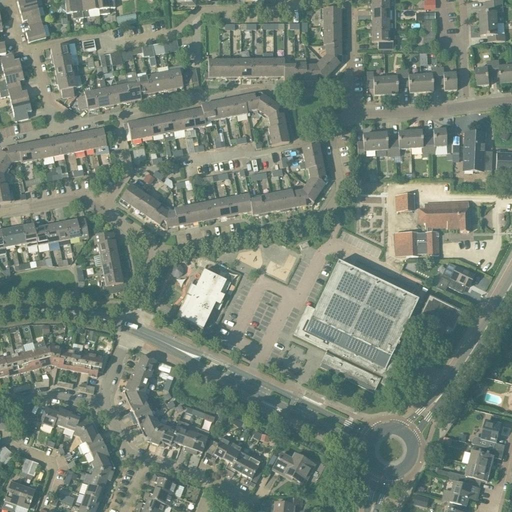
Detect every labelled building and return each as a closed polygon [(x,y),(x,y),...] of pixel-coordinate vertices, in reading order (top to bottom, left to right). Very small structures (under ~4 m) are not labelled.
[(20,13),(37,8),(34,0),(20,0),(21,2),(17,3),(20,13)] [(83,19),(80,0),(76,0),(75,0),(64,0),(66,15),(72,14),(73,20),(83,19)] [(98,11),(97,0),(80,0),(83,19),(83,18),(89,18),(88,12),(98,11)] [(97,0),(98,11),(115,9),(113,0),(97,0)] [(370,11),(389,11),(389,0),(388,0),(379,0),(371,0),(371,7),(370,7),(370,11)] [(436,0),(425,0),(425,10),(436,11),(436,0)] [(480,26),(498,25),(497,13),(504,13),(503,7),(486,8),(487,14),(480,14),(480,26)] [(28,27),(41,24),(37,8),(20,13),(23,23),(27,22),(28,27)] [(323,19),(340,19),(340,10),(323,10),(323,19)] [(371,22),(395,22),(395,11),(389,11),(370,11),(370,15),(371,15),(371,22)] [(125,26),(123,17),(116,18),(117,27),(125,26)] [(340,19),(323,19),(323,29),(341,28),(340,19)] [(433,33),(434,21),(424,21),(424,33),(433,33)] [(370,33),(389,33),(395,33),(395,22),(371,22),(371,29),(370,29),(370,33)] [(41,24),(28,27),(30,33),(26,34),(28,44),(45,40),(41,24)] [(498,36),(498,25),(480,26),(481,38),(488,37),(489,43),(505,42),(505,36),(498,36)] [(341,28),(323,29),(323,38),(341,38),(341,28)] [(370,33),(370,37),(371,37),(372,44),(378,44),(378,51),(395,51),(395,33),(389,33),(370,33)] [(341,38),(323,38),(323,47),(325,47),(341,47),(341,38)] [(84,54),(96,52),(94,41),(82,43),(84,54)] [(162,44),(158,45),(152,46),(154,56),(165,54),(162,44)] [(50,56),(51,60),(70,57),(68,46),(50,49),(52,56),(50,56)] [(141,48),(142,54),(143,58),(154,56),(152,46),(141,48)] [(341,47),(325,47),(325,57),(341,57),(341,47)] [(130,50),(120,53),(121,58),(122,62),(133,60),(130,50)] [(122,64),(121,58),(120,53),(110,55),(112,66),(122,64)] [(0,59),(4,75),(16,72),(21,71),(19,61),(14,62),(13,56),(0,59)] [(70,57),(51,60),(52,65),(53,64),(55,71),(72,67),(70,57)] [(321,62),(326,67),(332,73),(339,65),(340,66),(342,64),(342,60),(341,60),(341,57),(325,57),(321,62)] [(230,62),(230,81),(234,81),(234,79),(241,79),(241,61),(230,62)] [(241,61),(241,79),(247,79),(247,81),(252,80),(251,61),(241,61)] [(251,61),(252,80),(256,80),(256,79),(262,79),(262,61),(251,61)] [(262,61),(262,79),(269,78),(269,80),(273,80),(273,61),(262,61)] [(273,61),(273,80),(277,80),(277,78),(284,78),(284,83),(284,82),(284,65),(284,61),(273,61)] [(213,79),(219,79),(219,62),(208,62),(208,74),(204,74),(204,81),(213,81),(213,79)] [(219,62),(219,79),(226,79),(226,81),(230,81),(230,62),(219,62)] [(316,67),(316,82),(319,82),(319,83),(323,83),(325,81),(324,80),(332,73),(326,67),(321,62),(316,67)] [(493,62),(487,63),(488,69),(476,71),(477,88),(490,86),(489,79),(495,79),(493,62)] [(493,62),(495,79),(500,78),(501,85),(511,84),(511,76),(511,67),(500,68),(499,62),(493,62)] [(284,65),(284,82),(291,82),(291,84),(295,84),(295,65),(284,65)] [(295,65),(295,84),(299,84),(299,82),(306,82),(306,76),(306,67),(306,65),(295,65)] [(72,67),(55,71),(56,77),(54,77),(55,82),(74,78),(72,67)] [(169,74),(168,69),(167,67),(167,68),(157,70),(157,69),(156,69),(158,76),(161,93),(168,91),(168,93),(172,92),(168,74),(169,74)] [(306,67),(306,76),(306,82),(316,82),(316,67),(306,67)] [(438,86),(437,69),(431,69),(431,76),(420,77),(421,94),(433,93),(432,86),(438,86)] [(438,86),(444,85),(444,92),(456,92),(455,74),(444,75),(443,69),(437,69),(438,86)] [(21,71),(16,72),(4,75),(5,80),(4,82),(0,83),(0,92),(16,89),(20,88),(19,82),(23,81),(21,71)] [(179,71),(169,74),(168,74),(172,92),(176,92),(176,90),(183,89),(182,86),(192,84),(190,73),(180,74),(179,71)] [(403,88),(402,71),(396,71),(396,78),(385,79),(386,96),(397,95),(397,88),(403,88)] [(421,94),(420,77),(408,77),(408,71),(402,71),(403,88),(408,87),(409,94),(421,94)] [(386,96),(385,79),(373,79),(373,73),(366,73),(367,90),(373,89),(374,97),(386,96)] [(158,76),(147,78),(151,97),(155,96),(155,94),(161,93),(158,76)] [(74,78),(55,82),(56,86),(58,85),(59,92),(61,92),(62,100),(74,97),(73,89),(76,89),(74,78)] [(140,97),(137,84),(136,80),(137,80),(136,78),(126,80),(125,80),(127,86),(130,105),(135,104),(134,102),(141,101),(140,97)] [(151,97),(147,78),(137,80),(136,78),(137,80),(136,80),(137,84),(140,97),(146,96),(147,97),(151,97)] [(109,109),(106,90),(104,81),(99,82),(101,91),(95,92),(98,109),(99,109),(105,108),(105,110),(109,109)] [(130,105),(127,86),(116,88),(120,105),(126,104),(126,106),(130,105)] [(20,88),(16,89),(0,92),(0,95),(1,99),(9,97),(11,107),(16,106),(29,103),(26,93),(22,94),(20,88)] [(120,105),(116,88),(106,90),(109,109),(114,108),(113,106),(120,105)] [(98,109),(95,92),(84,94),(85,98),(77,99),(79,111),(87,109),(88,111),(94,110),(95,112),(99,111),(99,109),(98,109)] [(257,95),(254,96),(257,111),(262,115),(267,109),(271,102),(262,96),(263,95),(260,93),(256,94),(257,95)] [(244,98),(245,105),(247,113),(257,111),(254,96),(244,98)] [(245,105),(244,98),(237,99),(237,97),(232,98),(236,117),(247,115),(247,113),(245,105)] [(236,117),(232,98),(228,99),(229,101),(222,102),(225,119),(236,117)] [(215,121),(211,102),(207,103),(207,105),(201,106),(201,110),(204,123),(205,123),(215,121)] [(225,119),(222,102),(216,103),(215,102),(211,102),(215,121),(225,119)] [(271,102),(267,109),(262,115),(268,119),(283,116),(283,113),(284,113),(283,109),(280,107),(280,108),(271,102)] [(29,103),(16,106),(11,107),(15,123),(28,120),(27,114),(31,113),(29,103)] [(205,123),(204,123),(201,110),(195,112),(195,110),(191,111),(194,129),(205,127),(205,123)] [(194,129),(191,111),(187,111),(187,113),(181,114),(184,131),(194,129)] [(184,131),(181,114),(174,116),(174,114),(170,115),(173,134),(184,131)] [(173,134),(170,115),(165,116),(166,117),(159,119),(163,136),(173,134)] [(283,116),(268,119),(270,129),(285,126),(283,116)] [(163,136),(159,119),(153,120),(153,118),(148,119),(152,138),(163,136)] [(152,138),(148,119),(144,120),(145,121),(138,123),(142,140),(152,138)] [(142,140),(138,123),(132,124),(131,122),(123,124),(124,131),(128,130),(131,142),(142,140)] [(2,134),(27,129),(26,123),(19,125),(1,129),(2,134)] [(289,144),(285,126),(270,129),(268,129),(272,147),(289,144)] [(96,130),(92,131),(95,150),(106,148),(103,131),(96,132),(96,130)] [(433,138),(428,139),(429,155),(435,155),(434,148),(446,147),(446,144),(452,144),(452,135),(446,136),(445,130),(433,131),(433,138)] [(95,150),(92,131),(88,132),(88,133),(81,135),(85,152),(95,150)] [(429,155),(428,139),(422,139),(421,132),(410,133),(411,150),(422,149),(422,156),(429,155)] [(411,150),(410,133),(398,133),(398,140),(392,141),(393,157),(400,157),(399,150),(411,150)] [(85,152),(81,135),(75,136),(75,134),(70,135),(74,154),(85,152)] [(393,157),(392,141),(387,141),(386,134),(374,135),(375,152),(387,151),(387,158),(393,157)] [(465,134),(463,172),(482,173),(482,172),(491,172),(491,154),(482,154),(484,135),(465,134)] [(74,154),(70,135),(66,136),(67,138),(60,139),(64,156),(74,154)] [(375,152),(374,135),(362,135),(363,143),(357,143),(358,160),(365,159),(364,153),(375,152)] [(64,156),(60,139),(54,140),(53,138),(49,139),(53,158),(64,156)] [(53,158),(49,139),(45,140),(45,142),(39,143),(42,160),(53,158)] [(32,162),(28,143),(24,144),(24,146),(17,147),(20,162),(21,162),(21,164),(32,162)] [(42,160),(39,143),(33,144),(32,143),(28,143),(32,162),(42,160)] [(304,160),(322,156),(322,152),(320,152),(319,145),(302,149),(304,160)] [(20,162),(17,147),(8,149),(11,164),(20,162)] [(11,164),(8,149),(5,150),(4,149),(1,149),(0,150),(0,165),(7,170),(11,164)] [(132,150),(133,162),(145,161),(144,149),(132,150)] [(511,154),(496,154),(495,181),(507,181),(507,175),(511,174),(511,154)] [(308,170),(315,169),(323,167),(322,160),(323,160),(322,156),(304,160),(306,171),(308,170)] [(323,167),(315,169),(308,170),(310,180),(325,177),(323,167)] [(306,186),(312,190),(319,195),(325,186),(327,184),(327,180),(325,180),(325,177),(310,180),(306,186)] [(7,185),(5,186),(0,186),(0,205),(10,203),(7,185)] [(128,205),(137,191),(130,186),(120,200),(128,205)] [(302,192),(305,207),(308,206),(308,207),(312,207),(314,204),(313,203),(319,195),(312,190),(306,186),(302,192)] [(135,211),(145,196),(137,191),(128,205),(135,211)] [(295,209),(293,201),(292,194),(292,192),(281,194),(284,213),(289,212),(288,210),(295,209)] [(292,194),(293,201),(295,209),(305,207),(302,192),(292,194)] [(284,213),(281,194),(270,196),(274,213),(280,212),(280,213),(284,213)] [(143,216),(153,201),(145,196),(135,211),(143,216)] [(253,217),(249,200),(248,196),(238,198),(241,215),(247,214),(248,215),(252,215),(252,217),(253,217)] [(274,213),(270,196),(260,198),(263,217),(267,216),(267,214),(274,213)] [(413,212),(413,198),(413,196),(396,197),(396,212),(413,212)] [(241,215),(238,198),(227,200),(231,219),(235,218),(234,216),(241,215)] [(263,217),(260,198),(249,200),(253,217),(259,216),(259,218),(263,217)] [(231,219),(227,200),(216,202),(220,219),(226,218),(226,220),(231,219)] [(151,221),(159,208),(160,206),(153,201),(143,216),(151,221)] [(160,206),(159,208),(164,211),(168,205),(163,202),(160,206)] [(220,219),(216,202),(206,204),(209,223),(214,222),(213,220),(220,219)] [(426,229),(429,229),(447,229),(447,230),(459,230),(460,234),(469,233),(468,203),(424,205),(425,229),(426,229)] [(209,223),(206,204),(195,206),(198,223),(205,222),(205,224),(209,223)] [(198,223),(195,206),(185,208),(188,227),(192,226),(192,225),(198,223)] [(164,211),(159,208),(151,221),(159,226),(168,214),(164,211)] [(188,227),(185,208),(174,210),(174,212),(177,227),(184,226),(184,228),(188,227)] [(177,227),(174,212),(168,214),(159,226),(161,228),(161,229),(164,231),(167,231),(167,229),(177,227)] [(65,222),(69,241),(79,239),(80,241),(88,239),(85,220),(84,220),(85,222),(77,223),(77,221),(70,223),(70,221),(65,222)] [(69,241),(65,222),(61,223),(62,224),(55,226),(58,243),(69,241)] [(37,247),(36,243),(34,230),(33,226),(27,227),(26,225),(22,226),(26,245),(27,249),(37,247)] [(58,243),(55,226),(49,227),(48,225),(44,226),(48,245),(58,243)] [(26,245),(22,226),(18,227),(18,228),(12,230),(15,247),(26,245)] [(48,245),(44,226),(40,227),(40,228),(34,230),(36,243),(37,247),(48,245)] [(1,230),(5,249),(15,247),(12,230),(5,231),(5,229),(1,230)] [(425,235),(417,236),(417,234),(405,234),(406,258),(418,258),(418,256),(426,256),(426,258),(439,257),(438,233),(430,233),(429,229),(426,229),(427,233),(425,234),(425,235)] [(100,256),(118,252),(118,248),(116,249),(115,242),(113,242),(111,234),(113,234),(93,237),(93,238),(94,246),(98,245),(100,256)] [(302,251),(309,248),(307,242),(299,246),(302,251)] [(102,267),(119,263),(117,257),(119,256),(118,252),(100,256),(102,267)] [(337,263),(314,311),(307,307),(293,336),(326,352),(319,368),(374,394),(378,384),(386,387),(405,348),(397,344),(418,301),(411,298),(415,290),(414,290),(355,262),(355,261),(351,269),(337,263)] [(104,277),(123,274),(122,269),(120,270),(119,263),(102,267),(104,277)] [(474,276),(456,268),(447,287),(461,294),(465,287),(468,288),(474,276)] [(219,306),(230,284),(203,271),(195,288),(191,286),(176,317),(203,330),(215,304),(219,306)] [(104,277),(106,287),(103,288),(104,296),(119,294),(118,286),(123,285),(122,278),(123,278),(123,274),(104,277)] [(429,297),(417,321),(451,337),(463,313),(429,297)] [(88,332),(87,339),(95,341),(96,333),(88,332)] [(44,346),(45,345),(44,343),(33,345),(35,351),(40,370),(50,367),(45,348),(44,346)] [(49,344),(45,345),(44,346),(45,348),(50,367),(57,368),(60,350),(61,350),(61,349),(51,348),(52,345),(49,344)] [(30,372),(25,354),(23,349),(13,351),(14,357),(19,375),(30,372)] [(71,352),(61,350),(60,350),(57,368),(57,369),(68,371),(71,352)] [(40,370),(35,351),(25,354),(30,372),(40,370)] [(78,373),(82,354),(71,352),(68,371),(78,373)] [(78,373),(88,375),(89,375),(92,356),(82,354),(78,373)] [(89,375),(88,375),(88,377),(96,379),(98,373),(100,373),(103,359),(92,356),(89,375)] [(14,357),(4,359),(4,360),(8,377),(8,378),(19,375),(14,357)] [(151,376),(156,362),(141,357),(138,365),(137,364),(135,370),(151,376)] [(0,378),(8,377),(4,360),(4,359),(4,358),(0,359),(0,378)] [(167,381),(171,383),(176,370),(171,368),(167,381)] [(151,376),(135,370),(133,375),(134,376),(132,383),(128,382),(146,389),(151,376)] [(144,395),(146,389),(128,382),(124,395),(124,396),(128,398),(133,407),(144,402),(147,401),(144,395)] [(86,387),(86,389),(85,394),(93,395),(94,388),(86,387)] [(149,412),(144,402),(133,407),(130,408),(132,413),(129,414),(131,420),(149,412)] [(21,409),(25,421),(32,419),(28,407),(21,409)] [(35,423),(53,429),(60,411),(59,411),(58,414),(51,412),(52,410),(46,408),(42,418),(37,416),(35,423)] [(60,411),(53,429),(54,426),(64,429),(71,411),(65,409),(64,412),(60,411)] [(71,411),(64,429),(74,433),(73,436),(80,418),(75,416),(77,413),(71,411)] [(149,412),(131,420),(134,425),(137,424),(139,428),(142,427),(156,420),(153,421),(149,412)] [(92,423),(80,418),(73,436),(79,439),(82,445),(85,443),(84,443),(96,438),(92,428),(93,424),(92,423)] [(503,453),(505,446),(496,444),(502,421),(491,419),(490,423),(487,422),(483,438),(477,437),(474,439),(472,444),(484,448),(503,453)] [(159,426),(156,420),(142,427),(147,436),(145,440),(146,442),(158,446),(161,437),(165,428),(159,426)] [(176,428),(170,446),(175,449),(177,445),(181,446),(186,432),(189,426),(184,424),(182,430),(176,428)] [(165,428),(161,437),(158,446),(164,449),(165,445),(170,446),(176,428),(172,427),(171,430),(165,428)] [(197,435),(190,454),(196,456),(197,452),(202,454),(209,434),(199,430),(197,436),(197,435)] [(186,432),(181,446),(186,448),(184,452),(190,454),(197,435),(186,432)] [(84,443),(85,443),(89,453),(107,445),(104,439),(101,441),(99,436),(96,438),(84,443)] [(232,444),(222,438),(218,445),(211,441),(205,458),(210,460),(209,462),(214,464),(217,458),(223,461),(232,444)] [(232,444),(223,461),(228,464),(223,474),(228,476),(240,452),(240,453),(242,449),(232,444)] [(89,453),(94,462),(94,463),(105,457),(106,458),(108,457),(106,452),(109,450),(107,445),(89,453)] [(0,460),(8,451),(3,447),(0,450),(0,460)] [(470,465),(490,471),(494,458),(502,460),(503,453),(484,448),(483,454),(473,452),(470,465)] [(8,451),(0,460),(0,461),(5,466),(14,456),(8,451)] [(250,458),(240,453),(240,452),(228,476),(232,478),(235,472),(241,475),(250,458)] [(272,471),(286,479),(287,477),(304,486),(313,469),(305,465),(307,462),(299,458),(297,461),(293,458),(292,461),(281,455),(272,471)] [(277,458),(273,456),(267,467),(271,469),(277,458)] [(110,467),(106,458),(105,457),(94,463),(94,462),(91,464),(94,470),(92,476),(110,482),(115,470),(114,469),(110,467)] [(250,458),(241,475),(247,478),(243,484),(248,487),(249,486),(254,488),(263,473),(257,470),(260,463),(250,458)] [(32,462),(25,460),(21,473),(27,475),(32,462)] [(32,462),(27,475),(34,477),(38,465),(32,462)] [(490,471),(470,465),(467,477),(464,476),(462,483),(480,488),(482,481),(487,483),(490,471)] [(438,470),(437,477),(455,481),(457,474),(438,470)] [(155,490),(173,497),(177,486),(168,483),(170,479),(154,473),(151,482),(157,484),(155,490)] [(110,482),(92,476),(88,486),(103,491),(104,487),(108,488),(110,482)] [(4,502),(16,507),(23,488),(11,484),(4,502)] [(458,484),(455,495),(452,494),(445,492),(443,501),(450,503),(467,507),(469,499),(476,501),(479,490),(458,484)] [(23,488),(16,507),(28,511),(36,488),(30,485),(28,490),(23,488)] [(84,496),(103,503),(105,497),(101,496),(103,491),(88,486),(84,496)] [(169,508),(173,497),(155,490),(153,496),(146,494),(144,499),(147,500),(166,506),(166,507),(169,508)] [(103,503),(84,496),(80,509),(87,511),(97,511),(98,509),(96,509),(99,502),(103,503)] [(414,496),(411,505),(426,509),(428,500),(414,496)] [(148,511),(163,511),(166,507),(166,506),(147,500),(145,506),(138,503),(137,508),(148,511)] [(296,511),(298,507),(300,507),(301,501),(288,500),(288,506),(275,504),(275,506),(271,506),(270,511),(296,511)] [(327,503),(325,509),(331,511),(334,511),(336,507),(327,503)]
